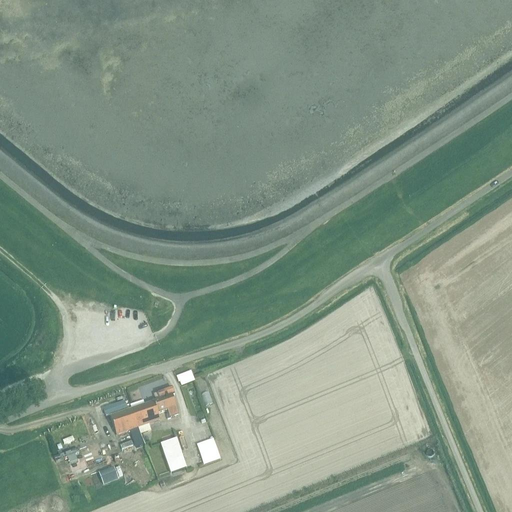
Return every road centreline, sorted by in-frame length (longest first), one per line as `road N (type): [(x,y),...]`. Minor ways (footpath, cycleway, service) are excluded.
road 1 (unclassified): [(0,422),(286,325),(382,267)]
road 2 (unclassified): [(483,511),(382,267)]
road 3 (unclassified): [(382,267),(511,179)]
